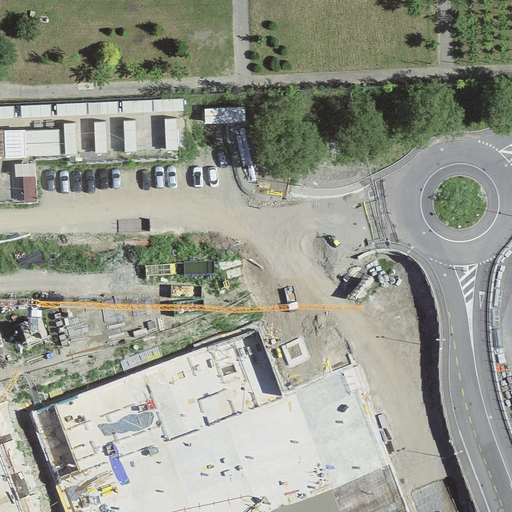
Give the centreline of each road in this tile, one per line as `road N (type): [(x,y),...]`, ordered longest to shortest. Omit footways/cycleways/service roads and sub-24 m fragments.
road 1 (unclassified): [(424,285),(422,202),(432,177),(511,140)]
road 2 (unclassified): [(424,285),(391,298),(371,345),(385,377),(433,395)]
road 3 (unclassified): [(471,372),(481,339),(470,307),(424,285)]
